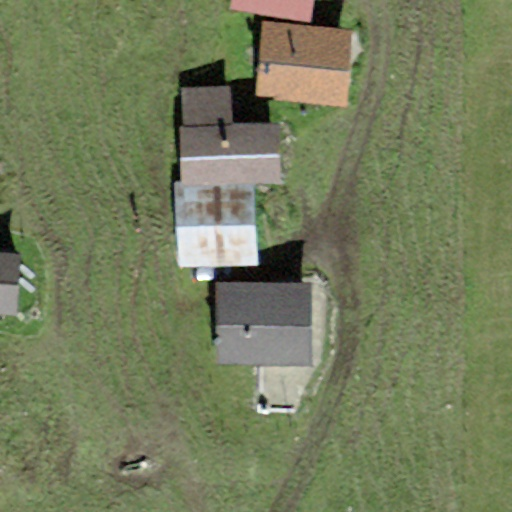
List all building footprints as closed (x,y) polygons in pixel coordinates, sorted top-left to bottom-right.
[(308,22),(311,0),(230,0),(229,10),(308,22)] [(351,30),(261,20),(253,96),(343,106),(351,30)] [(251,181),(280,180),(277,121),(231,124),(229,86),(181,89),(183,126),(176,127),(179,182),(180,186),(251,181)] [(257,264),(251,181),(180,186),(179,182),(173,182),(179,269),(257,264)] [(17,252),(0,250),(0,312),(12,314),(17,252)] [(310,366),(309,280),(213,282),(215,368),(310,366)]
